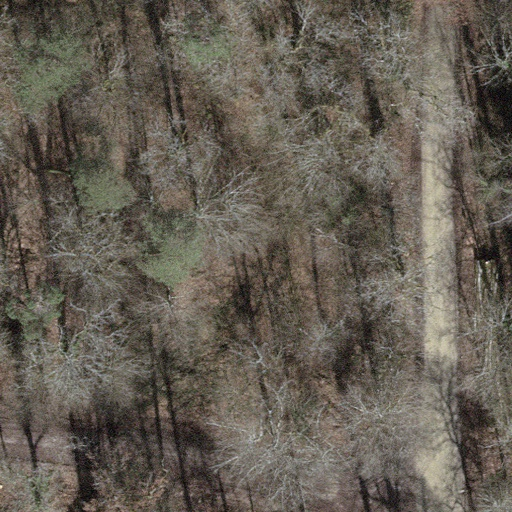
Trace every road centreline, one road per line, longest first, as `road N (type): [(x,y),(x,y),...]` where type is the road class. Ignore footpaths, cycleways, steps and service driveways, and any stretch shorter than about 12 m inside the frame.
road 1 (track): [(460,0),(448,279),(463,511)]
road 2 (track): [(384,511),(345,491),(0,436)]
